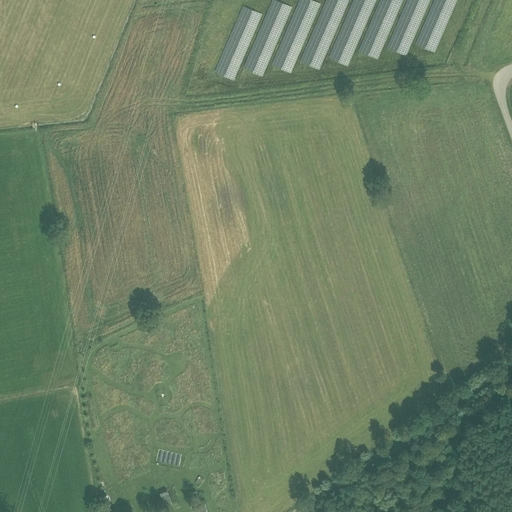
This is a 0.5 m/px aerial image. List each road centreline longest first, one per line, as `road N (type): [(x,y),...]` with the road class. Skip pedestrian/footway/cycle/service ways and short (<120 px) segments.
road 1 (track): [(162,106),(453,73),(502,77)]
road 2 (unclassified): [(297,511),(511,363)]
